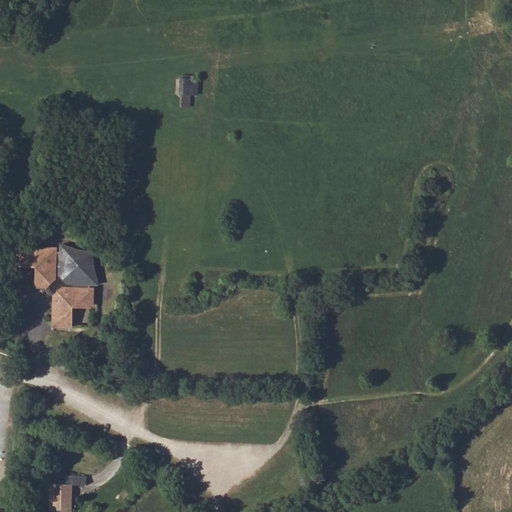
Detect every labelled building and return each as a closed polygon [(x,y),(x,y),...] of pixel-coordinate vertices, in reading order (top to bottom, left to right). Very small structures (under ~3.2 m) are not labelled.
[(189,74),(179,74),(178,74),(177,89),(179,89),(179,102),(187,102),(187,89),(194,90),(195,75),(189,74)] [(15,265),(17,265),(35,266),(34,284),(44,285),(44,287),(49,293),(53,293),(52,323),(67,324),(68,304),(72,301),(91,301),(91,286),(88,287),(88,281),(97,281),(96,275),(93,268),(91,264),(86,257),(82,253),(77,249),(73,246),(68,244),(59,242),(58,249),(53,249),(52,246),(16,246),(15,265)] [(92,250),(77,249),(82,253),(86,257),(91,264),(92,250)] [(68,304),(67,324),(71,324),(72,304),(91,305),(91,301),(72,301),(68,304)] [(84,316),(75,316),(75,325),(88,325),(88,308),(84,308),(84,316)] [(66,481),(59,481),(53,481),(53,489),(51,490),(51,508),(73,508),(74,481),(86,481),(86,474),(65,474),(65,478),(66,481)]
